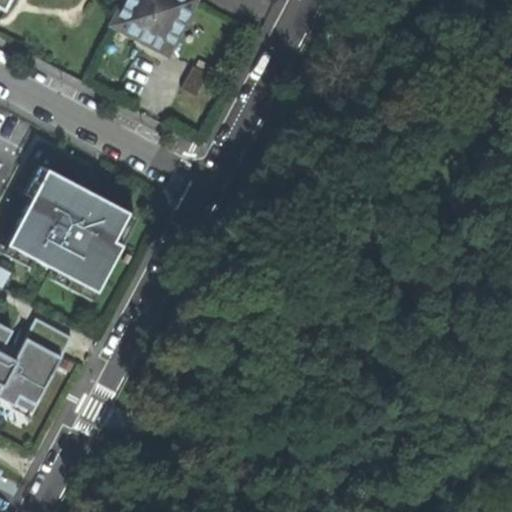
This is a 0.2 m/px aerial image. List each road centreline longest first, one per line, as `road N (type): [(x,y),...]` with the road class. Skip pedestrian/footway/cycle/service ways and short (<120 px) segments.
road 1 (track): [(511,254),(345,329),(272,410),(222,511)]
road 2 (unclassified): [(201,189),(32,511)]
road 3 (residential): [(201,189),(0,84)]
road 4 (unclassified): [(299,0),(201,189)]
